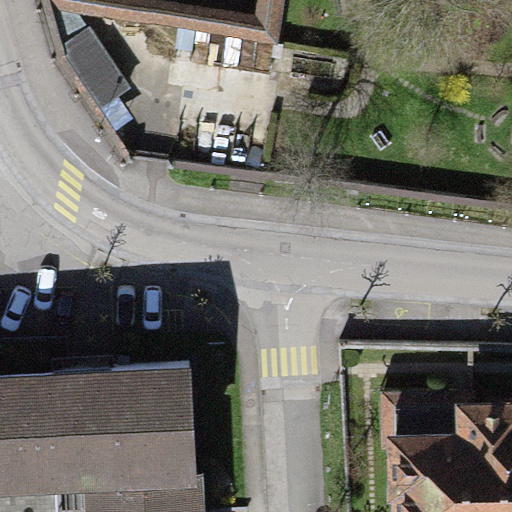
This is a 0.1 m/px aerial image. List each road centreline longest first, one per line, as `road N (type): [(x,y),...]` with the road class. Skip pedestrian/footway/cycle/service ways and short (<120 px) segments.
road 1 (residential): [(0,103),(82,200),(180,238),(281,251)]
road 2 (residential): [(281,251),(291,511)]
road 3 (residential): [(281,251),(511,276)]
